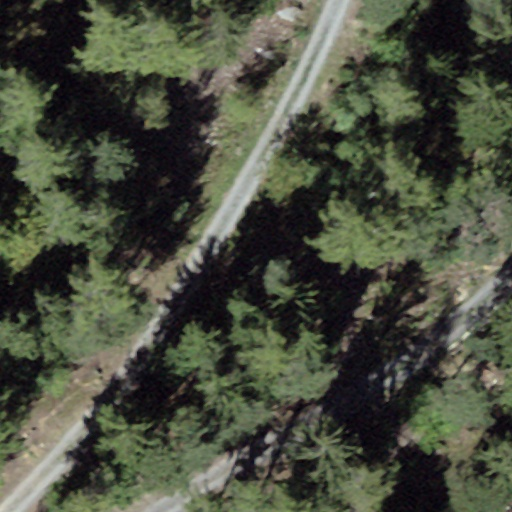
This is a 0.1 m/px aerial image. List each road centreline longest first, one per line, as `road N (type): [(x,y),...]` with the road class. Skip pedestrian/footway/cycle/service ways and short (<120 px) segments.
road 1 (track): [(0,506),(131,348),(311,0)]
road 2 (track): [(511,271),(145,511)]
